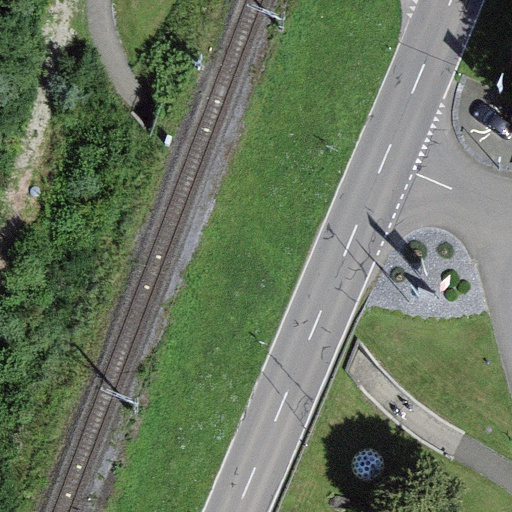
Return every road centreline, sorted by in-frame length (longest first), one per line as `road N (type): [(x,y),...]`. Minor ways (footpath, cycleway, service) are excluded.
road 1 (track): [(511,475),(438,436),(352,362),(137,95),(110,49),(102,0)]
road 2 (secondary): [(453,0),(239,511)]
